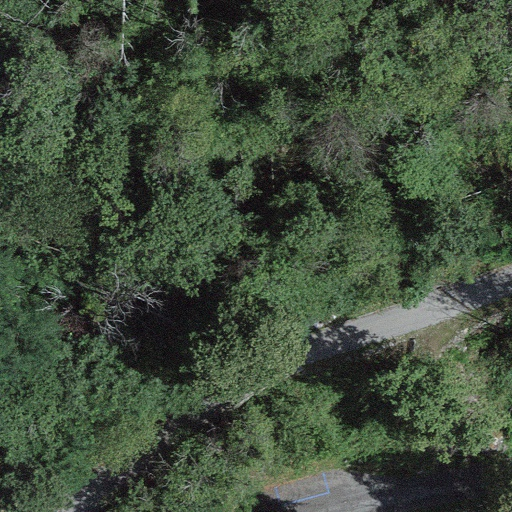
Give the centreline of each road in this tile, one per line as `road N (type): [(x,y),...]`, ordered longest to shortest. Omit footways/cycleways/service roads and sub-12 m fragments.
road 1 (unclassified): [(511,277),(300,350),(53,511)]
road 2 (residential): [(511,472),(375,511)]
